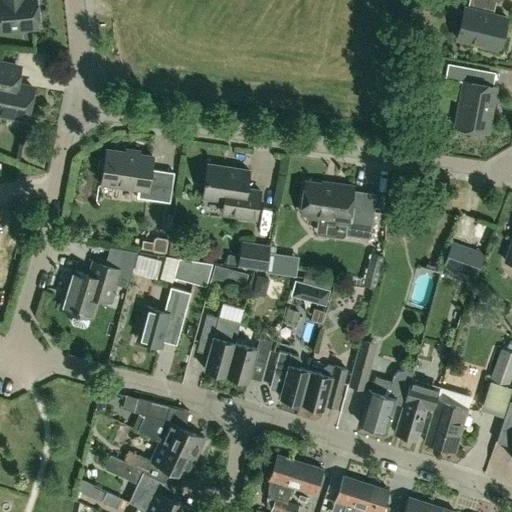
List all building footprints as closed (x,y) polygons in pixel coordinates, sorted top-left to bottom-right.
[(0,0),(0,29),(39,26),(36,0),(0,0)] [(465,7),(457,38),(500,49),(507,18),(491,14),(493,4),(496,0),(498,2),(498,0),(469,0),(468,8),(465,7)] [(418,73),(429,74),(430,71),(439,73),(440,61),(420,58),(418,73)] [(0,61),(0,112),(27,118),(33,87),(14,83),(17,65),(0,61)] [(480,69),(448,63),(445,78),(464,81),(455,127),(487,133),(496,87),(477,83),(480,69)] [(152,156),(106,149),(105,157),(100,159),(97,163),(97,167),(98,172),(102,175),(101,183),(137,188),(136,197),(169,202),(173,172),(150,168),(152,156)] [(202,196),(223,199),(221,215),(231,216),(231,215),(256,218),(260,191),(246,188),(249,170),(207,164),(202,196)] [(345,235),(370,239),(374,211),(350,207),(353,186),(333,183),(332,186),(305,182),(300,216),(337,222),(336,224),(346,225),(345,235)] [(418,212),(403,218),(409,233),(424,227),(418,212)] [(475,236),(489,240),(493,226),(479,222),(475,236)] [(157,237),(154,239),(153,244),(143,242),(141,248),(152,251),(152,250),(165,252),(167,239),(157,237)] [(468,274),(477,250),(452,240),(443,264),(468,274)] [(181,255),(183,243),(171,241),(169,254),(181,255)] [(270,245),(241,241),(238,266),(266,270),(270,245)] [(66,291),(60,308),(75,312),(72,321),(74,325),(84,328),(87,326),(90,317),(91,317),(97,299),(111,303),(116,284),(127,287),(136,251),(110,246),(104,264),(94,261),(89,275),(74,270),(67,291),(66,291)] [(266,270),(294,274),(296,254),(269,250),(266,270)] [(383,255),(371,252),(363,285),(375,288),(383,255)] [(236,264),(237,256),(229,254),(227,263),(236,264)] [(173,277),(206,285),(212,263),(178,258),(173,277)] [(211,277),(222,280),(225,267),(214,264),(211,277)] [(247,273),(226,267),(222,280),(243,286),(247,273)] [(295,294),(326,303),(330,290),(298,281),(295,294)] [(167,324),(173,325),(181,327),(191,291),(171,286),(164,310),(147,306),(138,340),(161,346),(167,324)] [(493,303),(477,301),(475,316),(491,318),(493,303)] [(228,304),(227,318),(250,320),(251,306),(228,304)] [(294,323),(297,312),(287,309),(283,320),(294,323)] [(313,309),(310,321),(321,324),(325,312),(313,309)] [(204,369),(229,375),(238,343),(234,342),(240,323),(207,314),(198,343),(210,346),(204,369)] [(348,386),(365,389),(377,341),(361,337),(348,386)] [(257,348),(238,343),(229,375),(248,381),(254,358),(266,361),(271,341),(259,338),(257,348)] [(511,374),(511,352),(501,348),(490,379),(508,386),(511,374)] [(301,402),(310,370),(300,367),(302,360),(300,356),(279,351),(274,371),(286,374),(280,397),(301,402)] [(321,373),(310,370),(301,402),(324,409),(330,386),(341,389),(347,369),(327,363),(323,366),(321,373)] [(395,403),(404,405),(411,381),(413,371),(406,369),(398,370),(393,376),(392,382),(376,377),(372,391),(368,390),(359,422),(387,430),(395,403)] [(425,412),(432,414),(437,399),(439,390),(436,389),(436,388),(412,380),(411,381),(404,405),(396,432),(417,439),(425,412)] [(439,390),(437,399),(432,414),(425,441),(455,450),(467,407),(470,396),(440,387),(439,390)] [(511,457),(511,458),(511,393),(510,399),(496,440),(510,445),(511,442),(511,457)] [(160,441),(195,457),(205,437),(166,418),(169,405),(138,397),(134,411),(144,414),(137,430),(144,433),(161,440),(160,441)] [(195,457),(160,441),(151,460),(138,454),(133,465),(152,474),(157,463),(186,476),(195,457)] [(292,485),(300,461),(276,453),(268,478),(269,478),(266,497),(268,498),(265,507),(271,509),(271,510),(275,511),(274,511),(267,511),(256,509),(255,511),(283,511),(287,500),(286,500),(290,485),(292,485)] [(300,461),(292,485),(315,493),(323,468),(300,461)] [(138,505),(137,505),(151,511),(186,511),(190,505),(159,491),(164,480),(152,474),(133,465),(129,473),(131,479),(138,483),(139,482),(155,489),(146,509),(138,505)] [(357,507),(365,482),(343,475),(335,500),(357,507)] [(355,511),(388,511),(390,506),(385,505),(389,490),(365,482),(357,507),(355,511)] [(428,511),(432,504),(408,496),(403,511),(402,511),(398,511),(397,511),(428,511)] [(287,500),(283,511),(297,511),(300,504),(287,500)]
